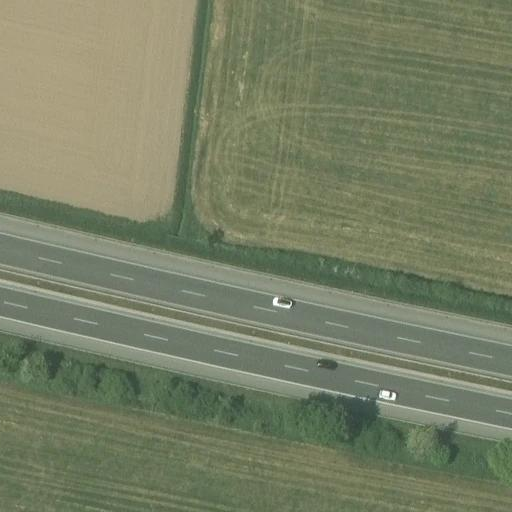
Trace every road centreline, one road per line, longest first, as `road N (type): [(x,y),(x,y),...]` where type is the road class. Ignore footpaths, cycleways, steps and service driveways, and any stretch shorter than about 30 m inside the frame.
road 1 (motorway): [(511,367),(0,252)]
road 2 (motorway): [(0,308),(511,421)]
